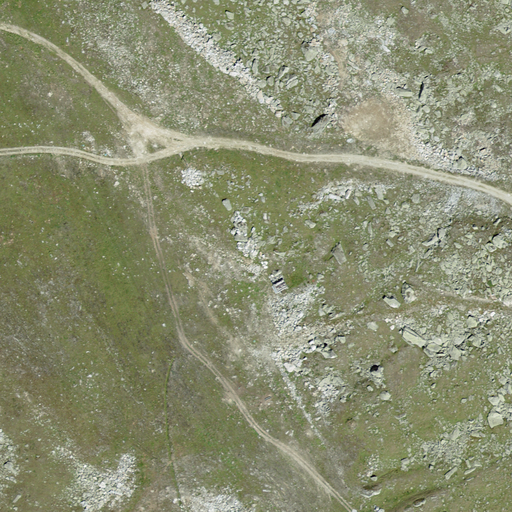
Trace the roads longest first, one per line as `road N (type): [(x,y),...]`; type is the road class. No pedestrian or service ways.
road 1 (track): [(202,139),(511,193)]
road 2 (track): [(0,26),(41,40),(99,88),(202,139)]
road 3 (track): [(0,154),(118,159),(202,139)]
